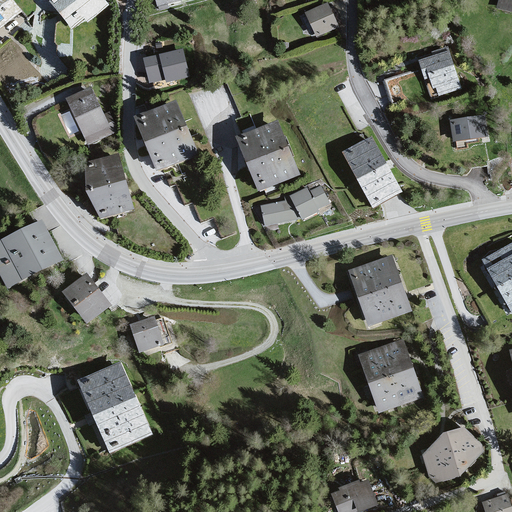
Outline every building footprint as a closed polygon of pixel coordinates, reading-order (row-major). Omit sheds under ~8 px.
[(0,0),(0,27),(20,11),(10,0),(0,0)] [(106,0),(50,0),(81,33),(113,8),(106,0)] [(177,0),(156,0),(161,9),(178,3),(177,0)] [(511,0),(500,0),(499,6),(511,9),(511,0)] [(329,3),(306,14),(319,38),(342,30),(329,3)] [(449,53),(423,62),(435,96),(461,87),(449,53)] [(180,54),(146,62),(152,80),(185,72),(180,54)] [(94,88),(67,96),(88,146),(113,137),(94,88)] [(175,103),(142,119),(164,174),(202,159),(175,103)] [(483,117),(453,121),(455,139),(486,135),(483,117)] [(290,122),(241,139),(263,197),(307,181),(290,122)] [(373,139),(346,153),(374,205),(401,191),(373,139)] [(91,165),(104,222),(141,212),(125,157),(91,165)] [(295,206),(262,211),(265,230),(304,221),(331,203),(321,187),(294,198),(295,206)] [(0,244),(0,267),(10,286),(61,260),(42,223),(0,244)] [(511,245),(486,260),(511,307),(511,245)] [(392,257),(351,272),(370,324),(411,310),(392,257)] [(65,293),(87,322),(110,305),(88,276),(65,293)] [(131,325),(144,357),(170,345),(161,315),(131,325)] [(402,337),(354,354),(379,411),(425,402),(402,337)] [(81,383),(108,454),(155,438),(130,362),(81,383)] [(447,434),(422,456),(430,485),(467,478),(486,451),(466,430),(447,434)] [(366,481),(331,496),(342,511),(365,511),(381,505),(366,481)] [(474,504),(478,511),(507,511),(499,495),(474,504)]
